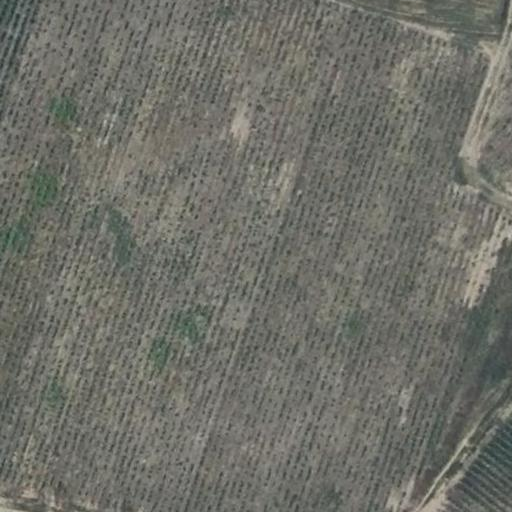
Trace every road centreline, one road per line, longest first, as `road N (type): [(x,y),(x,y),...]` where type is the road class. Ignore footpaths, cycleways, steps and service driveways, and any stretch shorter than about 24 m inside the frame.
road 1 (track): [(511,15),(472,160),(511,197)]
road 2 (track): [(421,511),(511,386)]
road 3 (track): [(384,0),(511,17)]
